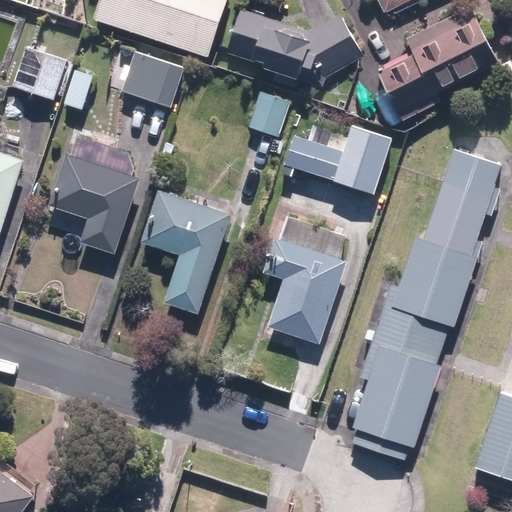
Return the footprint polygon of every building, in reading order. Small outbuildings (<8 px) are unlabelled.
[(102,0),(97,17),(211,55),(229,0),(102,0)] [(381,0),(387,12),(412,0),(381,0)] [(472,3),(409,36),(417,51),(380,70),(406,118),(444,98),(440,89),(501,57),(472,3)] [(342,13),(313,30),(244,6),(228,49),(321,80),(367,54),(342,13)] [(75,61),(27,45),(15,85),(62,100),(75,61)] [(138,49),(125,89),(174,105),(187,64),(138,49)] [(291,98),(263,89),(252,124),(280,133),(291,98)] [(297,132),(288,161),(377,190),(394,136),(355,123),(346,148),(297,132)] [(511,126),(499,137),(511,153),(511,126)] [(0,231),(3,233),(28,157),(0,148),(0,231)] [(502,164),(453,148),(423,240),(415,237),(400,284),(399,287),(391,284),(360,377),(369,380),(353,427),(358,429),(353,443),(404,460),(409,446),(414,448),(441,367),(436,365),(449,325),(454,327),(482,242),(477,241),(486,214),(492,216),(500,189),(495,187),(502,164)] [(85,239),(118,251),(144,175),(71,150),(53,202),(93,215),(85,239)] [(144,238),(185,251),(168,299),(202,310),(236,211),(162,186),(144,238)] [(267,269),(287,275),(271,323),(322,340),(350,257),(279,234),(267,269)] [(511,397),(500,394),(475,469),(511,480),(511,397)] [(0,511),(21,511),(39,489),(0,459),(0,511)]
